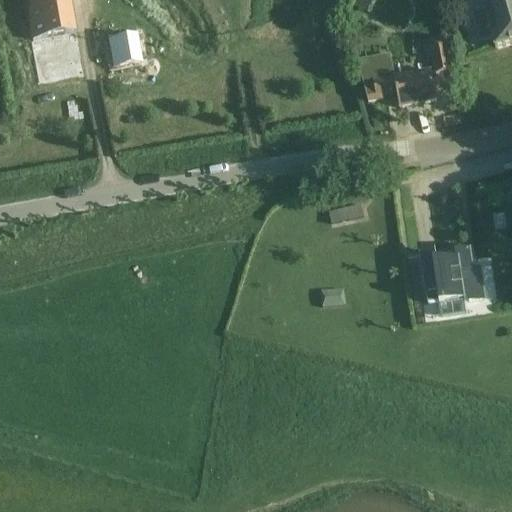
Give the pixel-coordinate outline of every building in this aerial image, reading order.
[(25,0),(33,42),(38,73),(79,65),(67,0),(25,0)] [(371,16),(378,0),(357,0),(353,8),(371,16)] [(511,0),(480,0),(485,13),(473,16),(481,44),(493,41),(496,51),(511,46),(511,0)] [(109,44),(114,69),(139,64),(134,39),(109,44)] [(453,73),(446,40),(425,45),(429,63),(433,62),(436,76),(453,73)] [(397,82),(391,56),(357,62),(369,105),(381,103),(381,100),(398,97),(401,111),(437,104),(431,75),(397,82)] [(461,117),(445,120),(446,129),(462,126),(461,117)] [(364,209),(332,211),(332,221),(364,219),(364,209)] [(472,270),(470,251),(456,254),(457,261),(436,264),(435,257),(422,259),(429,306),(465,301),(465,305),(485,302),(480,269),(472,270)] [(345,308),(344,291),(321,293),(323,310),(345,308)]
